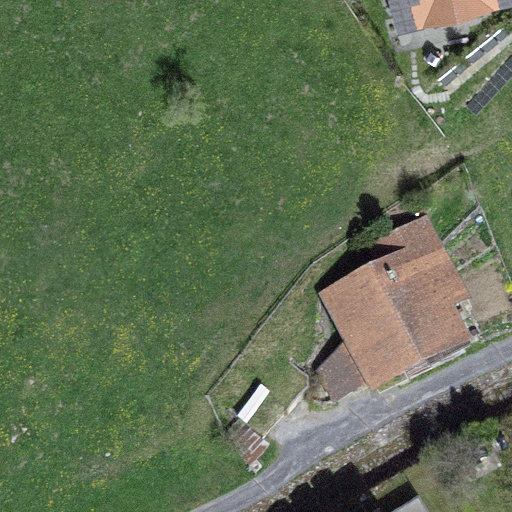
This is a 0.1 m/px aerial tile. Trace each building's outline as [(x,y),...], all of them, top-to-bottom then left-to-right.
[(474,0),(402,0),(407,17),(432,11),(474,0)] [(436,25),(482,14),(479,0),(474,0),(432,11),(436,25)] [(373,383),(375,387),(457,347),(441,316),(438,309),(456,300),(420,226),(377,247),(391,277),(335,304),(353,341),(318,374),(335,402),(373,383)] [(460,307),(456,300),(438,309),(441,316),(460,307)] [(276,348),(248,378),(286,413),(309,391),(307,378),(276,348)] [(262,439),(286,413),(248,378),(246,375),(222,401),(262,439)]
